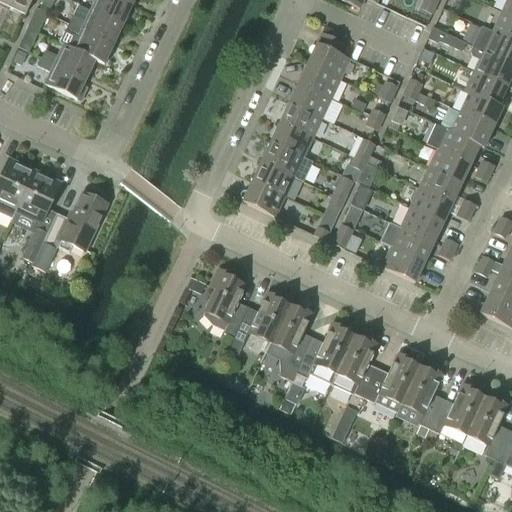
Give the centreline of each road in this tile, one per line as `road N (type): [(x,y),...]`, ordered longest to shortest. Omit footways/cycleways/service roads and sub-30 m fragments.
road 1 (residential): [(430,336),(198,227),(197,202),(301,0)]
road 2 (residential): [(0,113),(108,163),(184,0)]
road 3 (residential): [(430,336),(511,161)]
